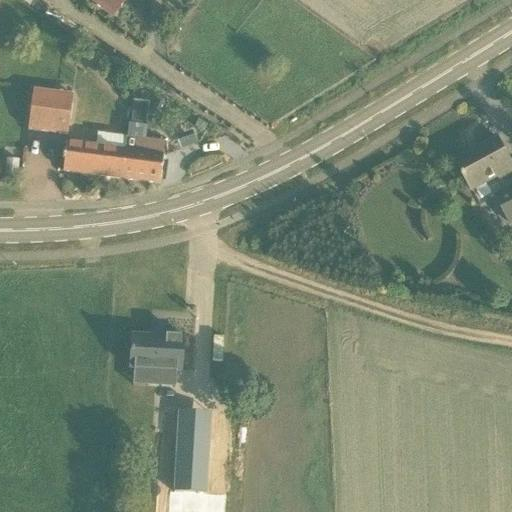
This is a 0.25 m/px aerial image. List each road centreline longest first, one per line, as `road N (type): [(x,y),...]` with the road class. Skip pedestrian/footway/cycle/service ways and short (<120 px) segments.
road 1 (secondary): [(0,231),(122,222),(189,207),(293,162),(511,31)]
road 2 (track): [(189,207),(221,261),(511,338)]
